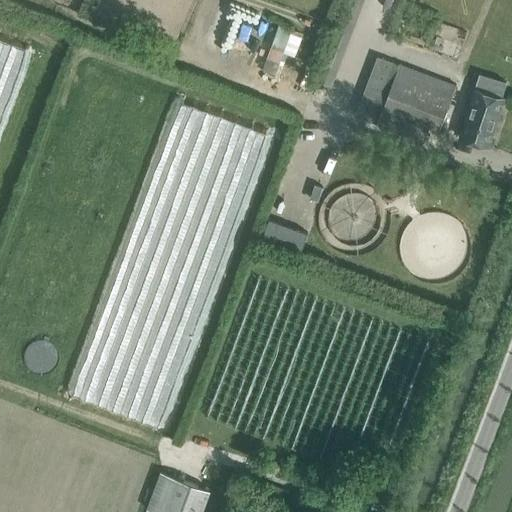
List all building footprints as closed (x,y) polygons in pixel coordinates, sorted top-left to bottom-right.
[(239,37),(248,41),(266,3),(258,0),(252,0),(244,17),(231,10),(215,44),(232,52),(239,37)] [(364,0),(349,0),(317,81),(331,87),(364,0)] [(393,20),(399,0),(388,0),(382,16),(393,20)] [(264,21),(253,52),(267,56),(278,25),(264,21)] [(304,71),(317,37),(298,30),(285,64),(304,71)] [(287,50),(292,38),(279,33),(274,45),(287,50)] [(395,62),(381,57),(359,117),(372,122),(395,62)] [(400,64),(377,124),(425,142),(430,128),(439,132),(457,85),(400,64)] [(460,138),(489,148),(505,100),(476,90),(460,138)] [(338,158),(349,133),(341,129),(329,154),(338,158)] [(300,255),(308,232),(271,218),(262,242),(300,255)] [(202,511),(210,494),(160,475),(147,509),(154,511),(202,511)] [(302,509),(306,497),(269,484),(265,496),(302,509)]
